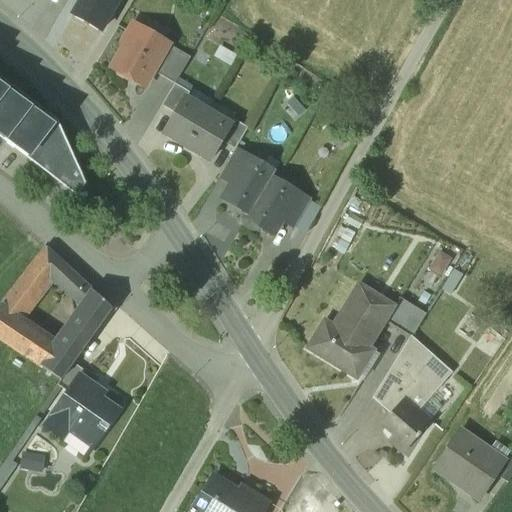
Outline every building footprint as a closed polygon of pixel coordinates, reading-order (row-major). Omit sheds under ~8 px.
[(80,0),(70,18),(98,34),(117,0),(80,0)] [(131,27),(119,47),(121,54),(110,71),(114,74),(115,79),(122,83),(127,81),(142,89),(151,74),(167,48),(131,27)] [(189,60),(167,48),(151,74),(172,87),(173,86),(189,60)] [(55,123),(0,80),(0,139),(75,198),(84,186),(55,123)] [(189,95),(173,86),(172,87),(160,108),(174,117),(184,100),(185,101),(189,95)] [(174,117),(163,136),(185,149),(206,113),(185,101),(184,100),(174,117)] [(229,127),(206,113),(185,149),(208,163),(221,143),(230,127),(229,127)] [(247,129),(232,121),(229,127),(230,127),(221,143),(234,151),(247,129)] [(234,151),(219,177),(232,185),(244,164),(245,165),(249,159),(234,151)] [(232,185),(223,201),(248,215),(249,215),(270,179),(271,180),(274,175),(262,168),(256,169),(255,170),(245,165),(244,164),(232,185)] [(270,179),(249,215),(248,215),(245,220),(271,236),(280,220),(292,199),(291,199),(282,193),(283,192),(281,186),(271,180),(270,179)] [(309,202),(294,194),(291,199),(292,199),(280,220),(294,228),(309,202)] [(102,243),(109,237),(104,230),(97,236),(102,243)] [(82,285),(44,249),(0,305),(18,319),(49,279),(56,284),(63,285),(74,295),(82,285)] [(440,289),(451,296),(463,276),(452,269),(440,289)] [(385,322),(396,304),(358,282),(329,330),(321,325),(305,352),(356,381),(371,355),(367,353),(385,322)] [(82,285),(74,295),(86,306),(94,296),(82,285)] [(111,310),(94,296),(86,306),(56,348),(75,360),(111,310)] [(396,304),(385,322),(410,337),(423,314),(398,300),(396,304)] [(56,348),(16,321),(18,319),(0,305),(0,341),(42,369),(56,348)] [(368,405),(377,413),(409,378),(416,384),(432,367),(406,344),(368,405)] [(75,360),(56,348),(42,369),(60,381),(73,363),(75,360)] [(60,381),(56,387),(66,394),(79,376),(80,377),(84,371),(73,363),(60,381)] [(432,367),(416,384),(429,396),(444,379),(432,367)] [(80,377),(79,376),(66,394),(42,427),(60,440),(71,425),(79,430),(78,433),(94,444),(118,411),(99,398),(103,393),(80,377)] [(373,417),(381,424),(404,399),(416,410),(429,396),(416,384),(409,378),(377,413),(373,417)] [(416,410),(404,399),(381,424),(393,435),(387,442),(400,454),(412,440),(414,442),(419,437),(417,435),(425,426),(412,415),(416,410)] [(502,460),(459,430),(432,470),(448,481),(452,476),(480,496),(495,475),(504,461),(502,460)] [(502,460),(504,461),(495,475),(507,484),(511,476),(511,453),(508,451),(502,460)] [(33,468),(31,483),(54,485),(54,469),(33,468)] [(262,511),(267,505),(239,488),(235,494),(211,480),(191,511),(262,511)]
